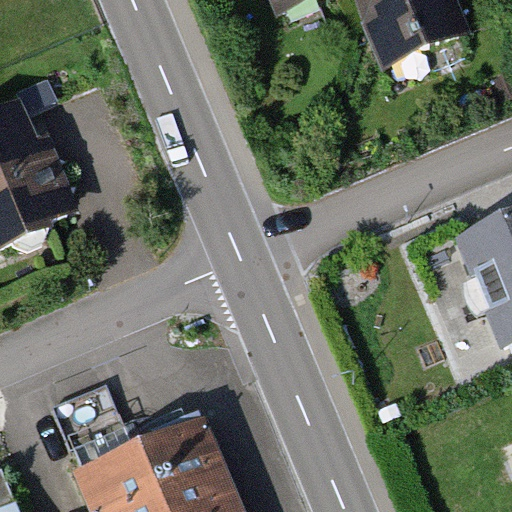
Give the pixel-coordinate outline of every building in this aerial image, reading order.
[(274,0),(285,26),(345,0),(274,0)] [(480,52),(457,0),(356,0),(394,89),(480,52)] [(0,265),(73,232),(22,121),(0,130),(0,265)] [(511,362),(511,238),(462,259),(507,364),(511,362)] [(111,392),(55,415),(84,485),(140,463),(111,392)] [(236,511),(204,437),(77,491),(86,511),(236,511)] [(14,511),(3,483),(0,484),(0,511),(14,511)]
